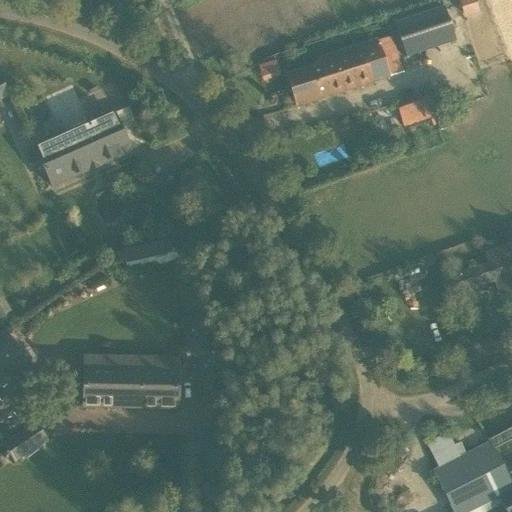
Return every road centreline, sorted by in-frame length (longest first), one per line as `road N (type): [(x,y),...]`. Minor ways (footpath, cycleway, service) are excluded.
road 1 (unclassified): [(366,399),(350,332),(231,139),(171,82),(113,46),(0,11)]
road 2 (unclassified): [(302,511),(339,475),(366,399)]
